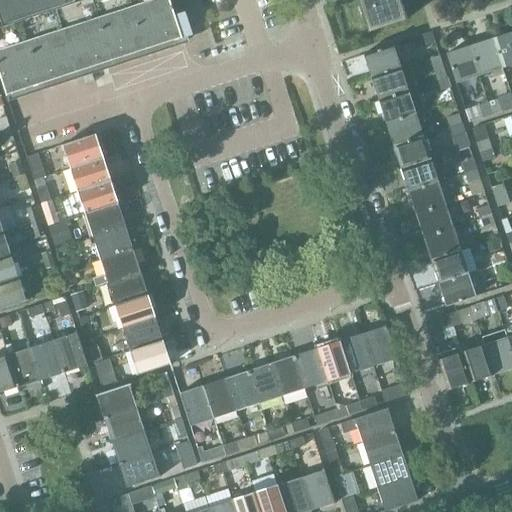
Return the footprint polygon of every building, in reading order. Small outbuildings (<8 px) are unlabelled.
[(0,0),(0,19),(3,30),(22,24),(57,12),(92,1),(94,0),(0,0)] [(113,66),(148,55),(130,0),(94,0),(92,1),(113,66)] [(181,0),(130,0),(148,55),(184,43),(173,10),(183,6),(181,0)] [(357,0),(369,32),(406,20),(399,0),(357,0)] [(92,1),(57,12),(78,78),(113,66),(92,1)] [(57,12),(22,24),(43,89),(78,78),(57,12)] [(22,24),(3,30),(0,31),(0,76),(8,101),(43,89),(22,24)] [(419,36),(422,46),(435,42),(431,32),(419,36)] [(502,68),(511,65),(511,32),(492,39),(502,68)] [(403,41),(406,49),(417,45),(415,37),(403,41)] [(479,76),(502,68),(492,39),(469,46),(479,76)] [(363,54),(371,77),(400,68),(393,45),(363,54)] [(456,84),(479,76),(469,46),(446,54),(456,84)] [(371,77),(378,100),(416,88),(408,65),(400,68),(371,77)] [(431,73),(434,82),(447,78),(444,69),(431,73)] [(447,78),(434,82),(441,104),(454,100),(447,78)] [(415,114),(423,111),(416,88),(378,100),(386,123),(415,114)] [(511,98),(511,94),(487,102),(492,115),(511,108),(511,98)] [(492,115),(487,102),(464,110),(468,123),(492,115)] [(386,123),(393,146),(423,136),(415,114),(386,123)] [(446,119),(449,128),(462,124),(459,115),(446,119)] [(0,119),(0,129),(1,132),(10,129),(6,117),(0,119)] [(462,124),(449,128),(453,138),(465,134),(462,124)] [(10,129),(1,132),(4,143),(13,140),(10,129)] [(61,146),(68,169),(104,157),(96,134),(61,146)] [(465,134),(453,138),(457,151),(469,147),(465,134)] [(393,146),(401,169),(430,159),(423,136),(393,146)] [(476,143),(479,152),(492,148),(489,139),(476,143)] [(492,148),(479,152),(482,162),(495,157),(492,148)] [(38,154),(26,157),(34,181),(46,177),(38,154)] [(68,169),(76,192),(111,180),(104,157),(68,169)] [(408,192),(438,182),(445,180),(438,157),(430,159),(401,169),(408,192)] [(461,164),(464,174),(472,196),(484,192),(473,160),(461,164)] [(16,178),(21,192),(29,188),(24,175),(16,178)] [(76,192),(83,215),(119,203),(111,180),(76,192)] [(408,192),(416,215),(445,205),(438,182),(408,192)] [(492,188),(495,197),(507,194),(504,184),(492,188)] [(36,189),(41,203),(51,200),(45,186),(36,189)] [(507,194),(495,197),(498,207),(510,203),(507,194)] [(51,200),(41,203),(48,225),(58,222),(51,200)] [(83,215),(91,238),(126,226),(119,203),(83,215)] [(416,215),(423,238),(453,228),(445,205),(416,215)] [(477,209),(480,219),(492,215),(489,205),(477,209)] [(26,209),(30,224),(40,221),(35,206),(26,209)] [(492,215),(480,219),(483,228),(495,224),(492,215)] [(511,216),(501,220),(509,244),(511,242),(511,216)] [(40,221),(30,224),(35,238),(44,234),(40,221)] [(49,227),(55,246),(73,241),(67,222),(49,227)] [(91,238),(99,261),(134,249),(126,226),(91,238)] [(423,238),(431,261),(460,251),(453,228),(423,238)] [(0,233),(0,259),(13,255),(5,232),(0,233)] [(94,288),(106,284),(141,272),(134,249),(99,261),(103,275),(91,279),(94,288)] [(41,254),(46,269),(54,266),(50,251),(41,254)] [(431,261),(438,284),(468,274),(460,251),(431,261)] [(491,255),(494,265),(507,261),(503,251),(491,255)] [(0,259),(0,284),(20,278),(13,255),(0,259)] [(59,258),(63,272),(72,269),(68,256),(59,258)] [(507,261),(494,265),(497,274),(509,270),(507,261)] [(72,269),(63,272),(68,287),(77,284),(72,269)] [(106,284),(114,307),(149,295),(141,272),(106,284)] [(468,274),(438,284),(446,307),(476,297),(468,274)] [(20,278),(0,284),(0,310),(28,301),(20,278)] [(71,295),(75,308),(84,305),(80,292),(71,295)] [(114,307),(121,330),(156,318),(149,295),(114,307)] [(42,304),(44,312),(58,308),(61,318),(71,315),(65,296),(42,304)] [(504,296),(494,299),(498,312),(508,309),(504,296)] [(498,312),(494,299),(471,307),(475,320),(498,312)] [(29,317),(44,312),(42,304),(27,309),(29,317)] [(458,311),(448,314),(452,327),(462,324),(458,311)] [(79,317),(83,334),(92,331),(87,314),(79,317)] [(452,327),(448,314),(425,322),(432,344),(444,340),(441,330),(452,327)] [(121,330),(129,353),(164,341),(156,318),(121,330)] [(386,325),(363,333),(374,368),(397,361),(386,325)] [(76,331),(53,339),(64,374),(88,366),(76,331)] [(363,333),(340,340),(351,376),(374,368),(363,333)] [(511,354),(507,338),(484,345),(494,375),(511,368),(511,354)] [(53,339),(30,346),(41,381),(64,374),(53,339)] [(340,340),(317,348),(328,383),(351,376),(340,340)] [(164,341),(129,353),(136,376),(171,364),(164,341)] [(89,348),(93,362),(102,359),(98,345),(89,348)] [(484,345),(461,353),(471,382),(494,375),(484,345)] [(30,346),(7,354),(18,389),(41,381),(30,346)] [(461,353),(459,347),(436,355),(447,390),(471,382),(461,353)] [(317,348),(294,356),(305,391),(328,383),(317,348)] [(0,394),(18,389),(7,354),(0,356),(0,394)] [(294,356),(271,363),(282,398),(305,391),(294,356)] [(95,367),(100,386),(115,382),(110,363),(95,367)] [(271,363),(248,371),(259,406),(282,398),(271,363)] [(248,371),(225,378),(236,413),(259,406),(248,371)] [(167,373),(158,375),(165,398),(174,395),(167,373)] [(225,378),(202,386),(213,421),(236,413),(225,378)] [(405,383),(389,388),(382,391),(386,402),(393,400),(408,395),(405,383)] [(95,395),(103,419),(138,407),(130,384),(95,395)] [(213,421),(202,386),(179,393),(190,428),(213,421)] [(377,396),(360,401),(362,410),(380,404),(377,396)] [(362,410),(360,401),(346,406),(349,414),(362,410)] [(168,407),(173,421),(181,418),(176,404),(168,407)] [(103,419),(111,442),(146,430),(138,407),(103,419)] [(356,430),(360,443),(395,431),(388,408),(340,424),(344,434),(356,430)] [(313,416),(316,425),(339,417),(338,412),(328,411),(313,416)] [(181,418),(173,421),(179,439),(187,436),(181,418)] [(306,419),(291,424),(294,433),(309,428),(306,419)] [(291,424),(268,431),(271,441),(294,433),(291,424)] [(319,430),(327,454),(335,451),(328,427),(319,430)] [(111,442),(118,465),(153,453),(146,430),(111,442)] [(268,431),(245,439),(248,448),(271,441),(268,431)] [(360,443),(368,466),(403,454),(395,431),(360,443)] [(303,436),(289,441),(292,450),(306,445),(303,436)] [(245,439),(222,446),(225,456),(248,448),(245,439)] [(181,444),(185,457),(193,454),(189,441),(181,444)] [(289,441),(266,449),(269,457),(292,450),(289,441)] [(225,456),(222,446),(203,452),(202,447),(197,448),(202,463),(225,456)] [(269,457),(266,449),(243,456),(246,465),(269,457)] [(327,454),(334,477),(343,474),(335,451),(327,454)] [(153,453),(118,465),(126,488),(161,476),(153,453)] [(368,466),(375,489),(411,478),(403,454),(368,466)] [(227,462),(220,464),(223,473),(229,470),(227,462)] [(223,473),(220,464),(214,466),(216,475),(223,473)] [(323,469),(300,476),(312,511),(335,504),(323,469)] [(184,475),(187,484),(200,480),(198,471),(184,475)] [(258,489),(279,481),(275,472),(255,480),(258,489)] [(334,477),(341,500),(353,497),(350,487),(347,488),(343,474),(334,477)] [(300,476),(277,484),(286,511),(309,511),(312,511),(300,476)] [(411,478),(375,489),(382,511),(383,511),(418,500),(411,478)] [(286,511),(277,484),(254,491),(261,511),(286,511)] [(128,494),(131,503),(150,496),(147,488),(128,494)] [(261,511),(254,491),(231,499),(235,511),(261,511)] [(357,511),(353,497),(341,500),(345,511),(357,511)] [(235,511),(231,499),(208,506),(210,511),(235,511)]
